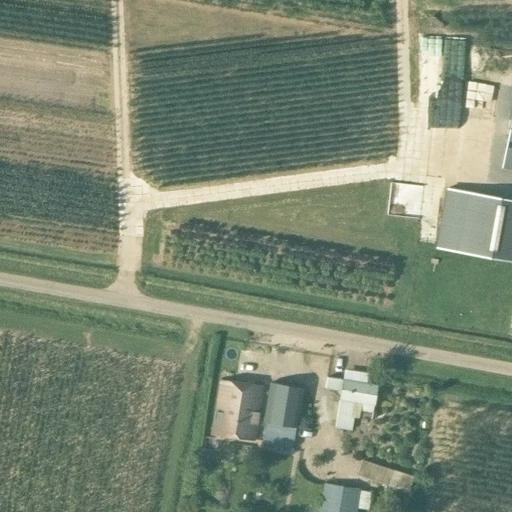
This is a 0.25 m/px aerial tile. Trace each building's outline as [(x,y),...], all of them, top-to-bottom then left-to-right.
[(411,101),(410,159),(432,160),(433,101),(411,101)] [(511,122),(503,174),(511,175),(511,122)] [(389,210),(416,214),(421,185),(393,181),(389,210)] [(434,249),(511,262),(511,199),(467,191),(463,210),(442,207),(434,249)] [(263,385),(220,376),(210,434),(254,440),(263,385)] [(360,404),(359,411),(372,413),(377,385),(327,377),(324,389),(340,392),(339,400),(340,401),(335,428),(351,431),(354,417),(350,416),(352,402),(360,404)] [(302,389),(276,384),(269,424),(266,423),(262,442),(292,447),(302,389)] [(209,452),(202,451),(200,460),(207,461),(209,452)] [(386,484),(391,469),(362,459),(357,475),(386,484)] [(356,511),(357,507),(360,488),(324,483),(319,511),(356,511)]
